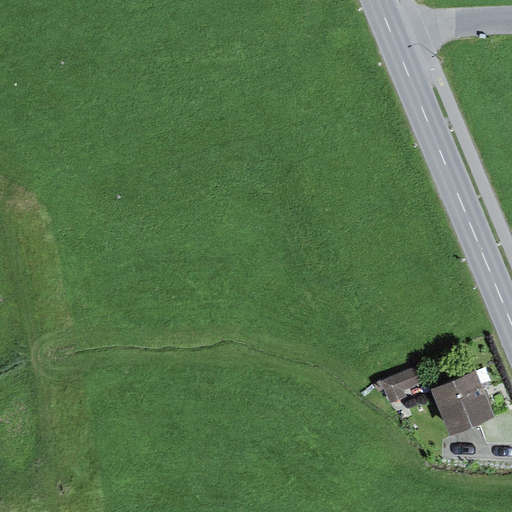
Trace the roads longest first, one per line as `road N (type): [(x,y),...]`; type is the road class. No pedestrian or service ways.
road 1 (secondary): [(511,323),(393,35)]
road 2 (unclassified): [(393,35),(511,19)]
